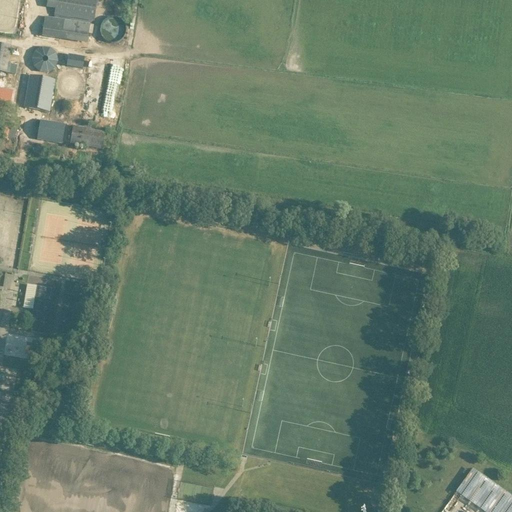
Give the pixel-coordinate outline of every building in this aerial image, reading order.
[(47,0),(46,8),(95,16),(97,2),(85,0),(47,0)] [(41,37),(87,45),(90,25),(45,17),(41,37)] [(110,43),(113,44),(115,43),(117,43),(119,42),(122,40),(123,39),(125,37),(126,32),(125,29),(125,27),(124,24),(123,22),(121,21),(119,19),(117,19),(114,18),(111,18),(108,19),(106,20),(104,21),(103,23),(101,25),(100,28),(100,30),(100,33),(101,36),(102,38),(103,40),(106,42),(107,43),(110,43)] [(0,72),(9,74),(10,65),(7,65),(10,47),(0,45),(0,72)] [(113,117),(121,61),(110,60),(102,116),(113,117)] [(30,77),(24,109),(49,113),(55,81),(30,77)] [(0,110),(9,112),(13,92),(0,90),(0,110)] [(14,96),(12,107),(20,109),(22,98),(14,96)] [(40,121),(37,141),(61,145),(65,126),(40,121)] [(0,132),(0,139),(7,141),(10,128),(1,126),(0,132)] [(73,127),(70,144),(102,150),(106,133),(73,127)] [(36,287),(32,311),(34,312),(31,333),(45,335),(45,341),(51,342),(60,293),(60,289),(53,288),(53,290),(36,287)]
